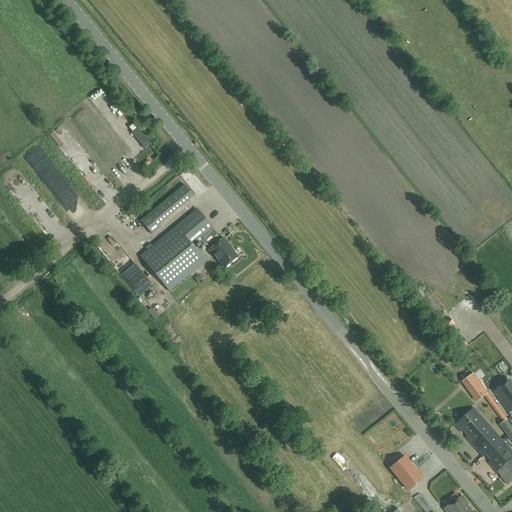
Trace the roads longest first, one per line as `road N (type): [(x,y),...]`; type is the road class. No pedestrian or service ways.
road 1 (unclassified): [(491,511),(66,0)]
road 2 (track): [(0,301),(188,147)]
